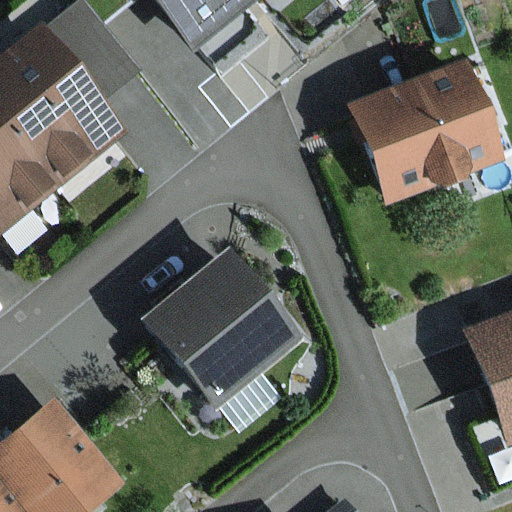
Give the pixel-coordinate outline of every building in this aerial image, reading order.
[(165,0),(204,50),(270,0),(165,0)] [(27,37),(0,59),(0,118),(46,174),(101,128),(27,37)] [(359,100),(386,192),(509,156),(481,64),(359,100)] [(0,118),(0,211),(46,174),(0,118)] [(219,263),(149,317),(208,393),(278,338),(219,263)] [(511,336),(480,348),(511,433),(511,432),(511,336)] [(0,488),(19,511),(70,511),(105,484),(44,411),(0,447),(0,488)] [(324,511),(307,481),(263,511),(324,511)] [(0,511),(19,511),(0,488),(0,511)]
